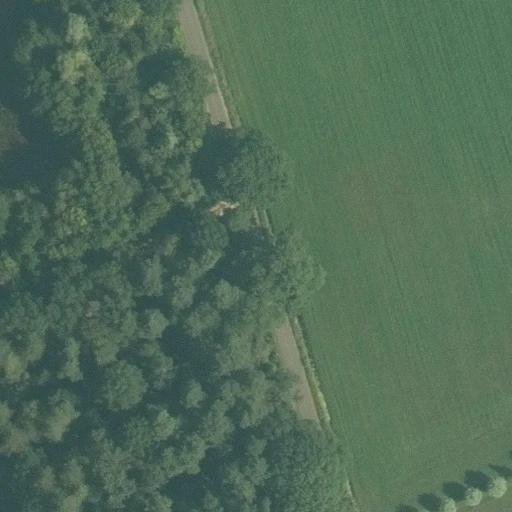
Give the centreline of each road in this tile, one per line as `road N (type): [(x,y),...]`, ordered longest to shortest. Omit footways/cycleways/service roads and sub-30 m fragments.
road 1 (tertiary): [(338,511),(184,0)]
road 2 (track): [(0,352),(173,274),(221,266),(306,511)]
road 3 (track): [(240,200),(48,291)]
